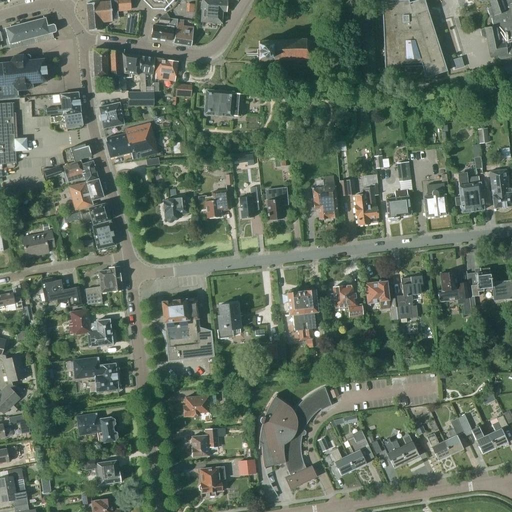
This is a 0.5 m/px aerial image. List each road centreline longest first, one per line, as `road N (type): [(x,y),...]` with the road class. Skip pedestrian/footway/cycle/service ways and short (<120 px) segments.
road 1 (residential): [(131,277),(511,233)]
road 2 (residential): [(159,511),(131,277)]
road 3 (residential): [(126,254),(85,93),(82,38)]
road 4 (residential): [(299,511),(498,485)]
road 5 (residential): [(82,38),(202,55),(216,49),(246,0)]
road 6 (residential): [(0,280),(126,254)]
